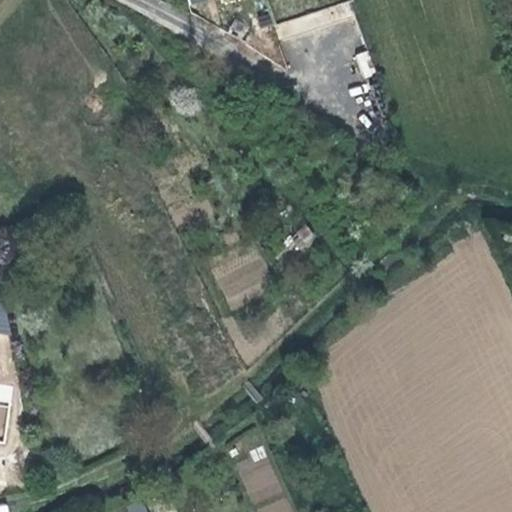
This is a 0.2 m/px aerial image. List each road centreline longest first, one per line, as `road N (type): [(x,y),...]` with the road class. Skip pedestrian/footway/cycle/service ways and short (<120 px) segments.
road 1 (track): [(0,506),(153,451),(401,244),(455,175)]
road 2 (track): [(412,0),(452,69),(458,109),(456,127),(441,144),(415,157)]
road 3 (track): [(131,0),(296,87)]
road 4 (track): [(415,157),(296,87)]
